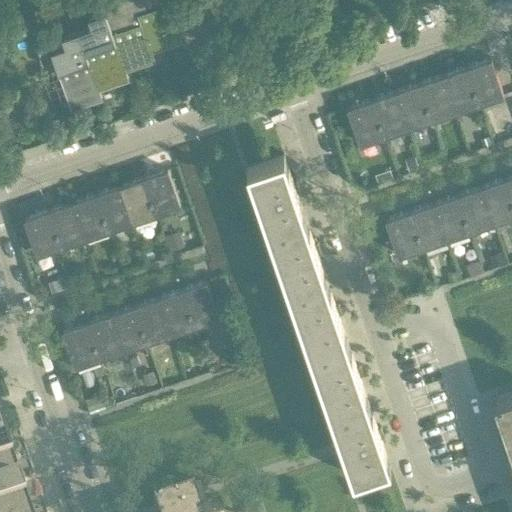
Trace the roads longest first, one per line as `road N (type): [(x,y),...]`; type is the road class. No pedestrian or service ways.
road 1 (residential): [(426,480),(293,86)]
road 2 (residential): [(0,187),(293,86)]
road 3 (residential): [(293,86),(511,9)]
road 4 (residential): [(89,511),(33,355)]
